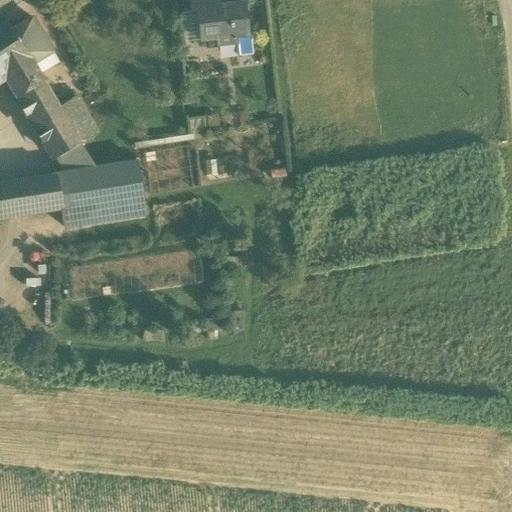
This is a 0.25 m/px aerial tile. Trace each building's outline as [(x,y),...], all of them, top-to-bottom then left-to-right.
[(187,0),(189,13),(196,12),(196,10),(219,8),(217,0),(187,0)] [(215,39),(216,46),(236,44),(236,37),(248,36),(245,5),(219,8),(196,10),(196,12),(199,41),(215,39)] [(183,43),(199,41),(196,12),(189,13),(180,14),(183,43)] [(32,18),(10,31),(27,59),(32,66),(53,53),(32,18)] [(0,76),(3,74),(27,59),(10,31),(5,23),(0,26),(0,76)] [(250,36),(248,36),(236,37),(236,44),(238,57),(252,56),(250,36)] [(32,66),(38,75),(59,63),(53,53),(32,66)] [(3,74),(17,98),(42,82),(38,75),(32,66),(27,59),(3,74)] [(42,82),(17,98),(55,159),(79,143),(58,107),(42,82)] [(76,97),(58,107),(79,143),(96,132),(76,97)] [(204,116),(185,119),(186,132),(205,129),(204,116)] [(94,168),(79,143),(55,159),(64,173),(94,168)] [(136,162),(94,168),(64,173),(56,175),(61,210),(65,229),(144,216),(136,162)] [(0,196),(3,219),(61,210),(56,175),(0,184),(0,196)] [(69,270),(76,298),(100,292),(93,264),(69,270)]
